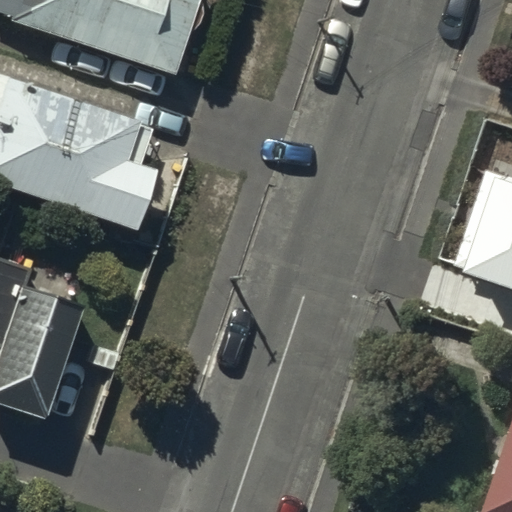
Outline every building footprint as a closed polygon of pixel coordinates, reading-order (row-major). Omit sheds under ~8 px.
[(169,90),(198,0),(15,0),(18,1),(6,36),(169,90)] [(272,32),(242,21),(215,94),(246,105),(272,32)] [(130,128),(0,84),(0,204),(133,248),(153,189),(133,183),(146,143),(128,136),(130,128)] [(511,181),(486,172),(455,265),(511,283),(511,181)] [(0,431),(40,444),(76,329),(15,310),(25,277),(0,269),(0,431)] [(511,511),(511,440),(487,511),(511,511)]
